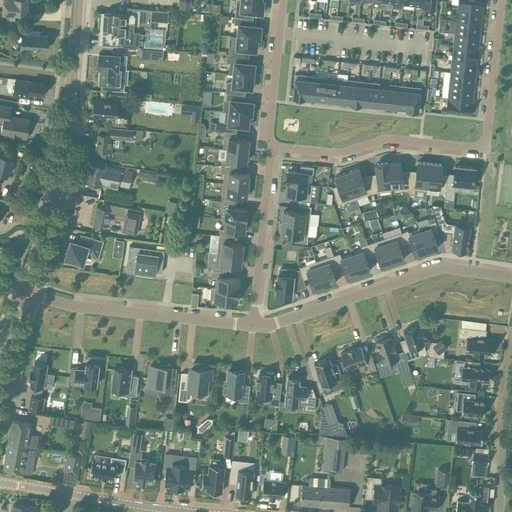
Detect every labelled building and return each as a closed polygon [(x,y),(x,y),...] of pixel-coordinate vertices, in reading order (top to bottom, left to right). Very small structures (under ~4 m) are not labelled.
[(27,0),(2,0),(2,10),(4,10),(4,13),(6,13),(27,14),(27,12),(29,13),(29,7),(27,7),(27,0)] [(236,0),(235,17),(242,17),(249,18),(249,11),(254,12),(262,13),(264,2),(264,1),(258,0),(236,0)] [(424,0),(424,6),(424,10),(434,11),(435,0),(424,0)] [(482,0),(458,0),(458,7),(481,10),(482,0)] [(202,7),(202,11),(212,12),(213,3),(206,2),(206,6),(205,7),(202,7)] [(481,10),(458,7),(457,20),(480,23),(481,10)] [(103,29),(102,44),(142,47),(142,46),(162,48),(164,48),(167,29),(163,28),(150,27),(151,22),(155,22),(155,20),(168,21),(168,11),(152,10),(129,8),(129,14),(104,12),(103,29)] [(234,16),(234,24),(239,24),(237,36),(260,38),(261,26),(248,25),(249,18),(242,17),(235,17),(234,16)] [(480,23),(457,20),(455,33),(479,35),(480,23)] [(40,31),(30,30),(22,30),(21,47),(47,49),(47,35),(40,34),(40,31)] [(479,35),(455,33),(454,46),(477,48),(479,35)] [(230,54),(230,55),(237,56),(238,55),(245,56),(245,49),(258,51),(260,38),(237,36),(235,36),(234,48),(231,47),(230,54)] [(454,46),(453,59),(476,61),(477,48),(454,46)] [(142,48),(141,57),(163,59),(164,50),(142,48)] [(99,52),(98,67),(101,68),(101,67),(118,69),(118,68),(119,57),(124,57),(124,54),(124,52),(112,51),(111,53),(99,52)] [(228,54),(227,61),(230,61),(228,74),(233,74),(256,76),(257,66),(254,66),(254,64),(244,63),(245,56),(238,55),(237,56),(230,55),(230,54),(228,54)] [(453,59),(451,72),(474,74),(476,61),(453,59)] [(101,68),(100,82),(102,82),(112,83),(111,90),(124,91),(124,84),(124,83),(120,83),(121,68),(118,68),(118,69),(101,67),(101,68)] [(450,84),(473,87),(474,74),(451,72),(450,84)] [(226,82),(225,92),(227,92),(238,93),(239,87),(252,88),(252,86),(255,86),(256,76),(233,74),(233,81),(229,80),(226,82)] [(307,75),(296,74),(293,95),(293,97),(298,97),(305,98),(305,97),(307,79),(307,75)] [(307,75),(307,79),(305,97),(315,98),(317,81),(317,76),(307,75)] [(46,83),(36,81),(0,76),(0,82),(7,83),(7,87),(14,88),(13,95),(19,96),(29,98),(30,92),(44,95),(46,83)] [(317,76),(317,81),(315,98),(325,99),(326,82),(327,77),(317,76)] [(327,77),(326,82),(325,99),(334,100),(336,83),(337,78),(327,77)] [(337,78),(336,83),(334,100),(345,101),(347,84),(348,79),(337,78)] [(350,102),(350,103),(355,103),(357,85),(358,80),(348,79),(347,84),(345,101),(350,102)] [(358,80),(357,85),(355,103),(361,104),(362,103),(366,103),(369,81),(358,80)] [(379,82),(369,81),(366,103),(377,105),(379,87),(379,82)] [(473,87),(450,84),(448,97),(472,100),(473,87)] [(399,85),(398,89),(396,107),(407,108),(409,86),(399,85)] [(409,86),(407,108),(407,109),(414,109),(418,110),(418,108),(419,101),(421,87),(409,86)] [(389,88),(379,87),(377,105),(387,106),(389,88)] [(398,89),(389,88),(387,106),(396,107),(398,89)] [(204,90),(203,102),(211,102),(212,91),(204,90)] [(231,100),(229,111),(251,114),(253,102),(244,101),(240,100),(241,93),(238,93),(227,92),(226,99),(231,100)] [(472,100),(448,97),(447,111),(470,113),(472,100)] [(94,112),(93,116),(111,118),(110,124),(123,125),(125,112),(117,111),(118,103),(95,101),(94,105),(93,105),(92,112),(94,112)] [(12,106),(2,105),(0,104),(0,121),(3,122),(1,132),(9,133),(9,135),(27,138),(30,119),(10,115),(12,106)] [(185,104),(185,112),(192,113),(192,121),(198,121),(199,106),(185,104)] [(216,122),(215,130),(225,131),(236,132),(237,132),(237,125),(248,126),(248,123),(250,124),(251,114),(229,111),(226,111),(225,123),(216,122)] [(93,139),(92,149),(99,150),(99,154),(111,155),(112,147),(113,137),(122,138),(132,139),(132,138),(142,139),(143,130),(133,129),(120,128),(110,127),(109,134),(99,133),(98,133),(97,139),(93,139)] [(225,131),(223,148),(227,149),(227,150),(247,152),(249,139),(237,138),(237,132),(236,132),(225,131)] [(222,159),(221,165),(234,167),(234,161),(246,162),(246,160),(249,160),(250,152),(247,152),(227,150),(226,159),(222,159)] [(0,173),(7,176),(12,159),(0,155),(0,173)] [(391,190),(388,162),(376,164),(377,179),(370,180),(373,192),(374,192),(391,190)] [(409,190),(409,176),(402,176),(401,162),(389,163),(389,162),(388,162),(391,190),(402,188),(403,191),(409,190)] [(427,186),(430,163),(418,162),(416,176),(409,176),(409,190),(409,193),(414,194),(415,189),(427,190),(427,186)] [(440,187),(440,192),(445,192),(446,188),(447,180),(441,179),(442,164),(430,163),(427,186),(440,187)] [(86,182),(102,186),(102,182),(130,187),(132,175),(133,171),(105,165),(105,169),(89,165),(86,182)] [(221,165),(220,172),(224,172),(223,183),(248,186),(249,174),(233,173),(234,167),(221,165)] [(314,167),(301,165),(300,172),(288,170),(286,182),(287,182),(287,181),(307,183),(308,173),(313,173),(314,167)] [(454,173),(448,173),(447,180),(446,188),(445,192),(445,199),(453,200),(455,183),(473,185),(475,168),(468,167),(468,166),(462,166),(455,165),(454,173)] [(373,192),(370,180),(364,182),(359,168),(347,172),(356,198),(368,194),(373,192)] [(139,170),(138,178),(157,182),(158,174),(139,170)] [(356,198),(347,172),(335,176),(340,190),(334,192),(338,204),(356,198)] [(312,184),(307,183),(287,181),(287,182),(286,193),(298,194),(297,200),(310,201),(312,184)] [(222,194),(221,200),(234,201),(234,195),(247,197),(248,186),(223,183),(222,189),(222,194)] [(221,200),(220,207),(222,207),(221,218),(225,218),(226,218),(245,220),(246,220),(247,209),(233,207),(234,201),(221,200)] [(93,226),(103,228),(106,228),(110,208),(97,205),(93,226)] [(283,210),(282,221),(304,223),(309,224),(310,213),(311,206),(298,205),(298,211),(283,210)] [(371,218),(378,217),(376,210),(369,212),(371,218)] [(456,224),(449,223),(448,222),(447,222),(446,221),(445,220),(445,219),(444,216),(435,215),(440,231),(451,233),(450,239),(454,239),(453,244),(452,248),(456,249),(466,250),(470,226),(456,224)] [(429,223),(418,226),(427,251),(438,247),(433,235),(439,233),(434,217),(427,219),(429,223)] [(220,228),(219,235),(231,236),(232,230),(244,231),(244,229),(247,230),(248,222),(245,221),(245,220),(226,218),(225,218),(224,229),(220,228)] [(282,223),(280,223),(279,231),(281,231),(281,233),(295,235),(294,241),(307,243),(309,224),(304,223),(282,221),(282,223)] [(427,251),(418,226),(419,228),(408,232),(407,230),(401,232),(405,244),(411,242),(415,255),(418,254),(427,251)] [(402,245),(405,244),(401,232),(384,238),(393,262),(404,259),(400,246),(402,245)] [(219,235),(217,252),(242,255),(244,255),(244,253),(245,246),(243,245),(243,243),(231,242),(231,236),(219,235)] [(80,244),(71,241),(66,259),(84,264),(87,254),(98,258),(103,243),(82,236),(80,244)] [(393,262),(384,238),(367,244),(371,256),(377,254),(381,266),(393,262)] [(116,239),(114,248),(123,249),(124,240),(116,239)] [(352,254),(359,274),(370,270),(366,258),(371,256),(367,244),(361,246),(362,250),(352,254)] [(165,250),(130,245),(127,267),(135,268),(135,272),(155,275),(156,271),(162,272),(165,250)] [(214,262),(213,269),(225,271),(226,264),(240,266),(242,255),(217,252),(216,263),(214,262)] [(343,265),(347,278),(359,274),(352,254),(341,257),(340,253),(333,255),(337,267),(343,265)] [(336,282),(332,269),(337,267),(333,255),(316,261),(325,286),(336,282)] [(325,286),(316,261),(299,267),(300,268),(303,279),(309,277),(314,289),(325,286)] [(213,269),(212,276),(217,277),(216,287),(216,288),(238,290),(239,284),(238,284),(239,279),(225,277),(225,271),(213,269)] [(306,285),(303,277),(278,274),(277,278),(276,278),(275,288),(276,288),(276,295),(286,296),(286,295),(291,296),(292,290),(306,285)] [(211,287),(210,299),(237,302),(237,296),(238,296),(238,290),(216,288),(216,287),(211,287)] [(402,345),(407,360),(420,356),(416,346),(424,344),(422,336),(425,335),(422,326),(418,327),(418,326),(403,331),(408,343),(402,345)] [(486,330),(460,327),(459,336),(467,337),(466,351),(474,352),(474,355),(483,355),(484,353),(492,354),(492,352),(494,352),(495,344),(493,344),(493,339),(485,338),(486,330)] [(385,335),(377,338),(377,340),(376,340),(377,344),(377,346),(378,346),(379,349),(376,349),(380,362),(376,363),(380,374),(388,371),(385,364),(394,361),(396,368),(401,367),(399,363),(397,359),(399,359),(396,352),(397,352),(393,342),(391,335),(386,337),(385,335)] [(429,356),(434,356),(443,357),(444,350),(436,349),(437,342),(431,341),(429,356)] [(348,350),(341,353),(346,369),(366,363),(369,371),(376,369),(372,357),(366,359),(361,346),(354,348),(354,347),(348,349),(348,350)] [(330,357),(314,363),(325,393),(331,391),(339,388),(340,388),(345,386),(346,386),(345,386),(342,377),(338,363),(332,365),(330,357)] [(455,359),(454,368),(462,369),(461,378),(461,382),(469,383),(469,384),(481,385),(481,380),(488,381),(489,368),(467,366),(467,360),(455,359)] [(412,376),(407,360),(399,363),(401,367),(406,383),(414,380),(412,376)] [(47,364),(34,362),(33,368),(31,368),(29,378),(32,378),(31,384),(35,385),(33,396),(31,396),(29,408),(42,410),(44,398),(41,397),(44,381),(53,383),(55,374),(46,372),(47,364)] [(70,367),(68,385),(84,386),(84,384),(96,385),(99,367),(99,365),(93,364),(86,363),(85,370),(82,370),(82,369),(70,367)] [(149,372),(148,385),(160,386),(159,395),(174,396),(175,382),(170,381),(172,367),(168,367),(168,365),(160,364),(159,366),(158,365),(157,366),(150,365),(150,372),(149,372)] [(120,389),(120,393),(136,395),(138,376),(131,375),(132,369),(114,367),(113,374),(112,374),(111,381),(112,381),(112,388),(120,389)] [(182,372),(179,400),(187,401),(191,398),(192,390),(207,391),(208,379),(211,379),(212,369),(195,367),(195,370),(190,370),(189,373),(182,372)] [(224,383),(223,392),(226,392),(226,393),(235,394),(235,401),(248,402),(250,385),(242,384),(244,371),(228,369),(227,377),(227,381),(224,381),(224,383)] [(266,375),(259,374),(258,380),(256,380),(255,388),(257,388),(256,397),(268,398),(268,405),(279,406),(281,385),(273,385),(274,374),(266,373),(266,375)] [(422,373),(412,376),(414,380),(414,382),(416,386),(417,386),(422,373)] [(286,392),(285,403),(297,405),(297,404),(306,404),(305,409),(314,410),(316,396),(313,396),(314,390),(313,387),(306,387),(306,386),(299,385),(300,378),(288,377),(287,388),(286,391),(286,392)] [(452,400),(452,387),(440,387),(440,399),(452,400)] [(475,393),(458,391),(456,409),(462,410),(462,413),(483,416),(485,400),(474,399),(475,393)] [(353,408),(359,406),(355,392),(349,394),(353,408)] [(331,402),(322,405),(329,424),(329,426),(332,434),(348,435),(343,422),(337,420),(331,402)] [(101,408),(91,406),(91,412),(82,411),(81,417),(100,420),(101,408)] [(162,423),(163,423),(163,429),(165,429),(173,430),(175,410),(163,409),(163,417),(162,423)] [(56,429),(58,417),(46,415),(44,427),(56,429)] [(126,416),(125,425),(134,427),(135,418),(126,416)] [(266,418),(264,427),(276,429),(277,419),(266,418)] [(468,420),(448,418),(447,431),(456,432),(455,441),(481,443),(483,429),(467,428),(468,420)] [(12,419),(8,444),(36,449),(39,435),(30,434),(32,423),(12,419)] [(198,425),(197,432),(201,433),(202,432),(208,427),(203,422),(198,425)] [(83,425),(81,437),(88,439),(89,439),(91,427),(83,425)] [(320,425),(319,433),(332,434),(329,426),(320,425)] [(239,439),(249,440),(250,430),(240,429),(239,439)] [(142,433),(133,431),(131,449),(139,450),(142,433)] [(284,435),(282,453),(291,454),(293,436),(284,435)] [(225,455),(232,456),(233,452),(234,440),(234,437),(227,436),(225,455)] [(322,468),(333,469),(342,470),(346,438),(326,436),(322,468)] [(3,468),(32,474),(36,449),(8,444),(3,468)] [(473,451),(472,462),(488,464),(489,453),(488,453),(489,447),(475,446),(474,451),(473,451)] [(85,456),(68,453),(64,470),(66,470),(65,471),(77,473),(79,473),(81,461),(84,462),(85,456)] [(177,487),(181,455),(165,453),(163,468),(166,468),(164,486),(177,487)] [(181,455),(177,487),(189,489),(191,471),(194,472),(196,457),(181,455)] [(92,459),(90,475),(91,476),(91,475),(101,477),(107,478),(114,479),(114,480),(115,480),(116,471),(124,473),(126,458),(112,456),(111,463),(93,460),(93,459),(92,459)] [(137,482),(145,483),(146,481),(153,482),(155,462),(150,462),(150,460),(141,459),(141,461),(135,460),(133,478),(137,479),(137,482)] [(242,460),(232,459),(229,482),(237,483),(236,493),(242,494),(242,496),(249,497),(249,495),(251,495),(254,471),(241,470),(242,460)] [(210,464),(208,473),(203,473),(202,486),(207,487),(207,490),(221,492),(224,466),(210,464)] [(438,468),(436,484),(446,486),(448,470),(438,468)] [(260,472),(259,483),(263,483),(262,495),(269,496),(269,497),(275,497),(275,496),(281,497),(282,497),(284,480),(283,480),(265,478),(266,473),(260,472)] [(301,493),(300,503),(324,505),(348,507),(349,506),(349,497),(350,488),(332,487),(319,486),(320,477),(310,476),(309,485),(302,484),(301,493)] [(381,477),(367,476),(365,498),(373,498),(372,503),(378,504),(377,509),(398,511),(399,501),(400,501),(401,493),(399,493),(400,485),(380,484),(381,477)] [(482,511),(483,511),(483,509),(482,509),(483,503),(487,504),(488,488),(479,487),(479,492),(476,492),(474,491),(474,492),(469,491),(469,492),(470,492),(469,501),(458,500),(457,500),(457,506),(456,506),(456,508),(455,511),(482,511)] [(429,491),(413,490),(413,493),(411,493),(411,500),(413,500),(411,511),(427,511),(428,508),(438,509),(439,495),(429,494),(429,491)]
